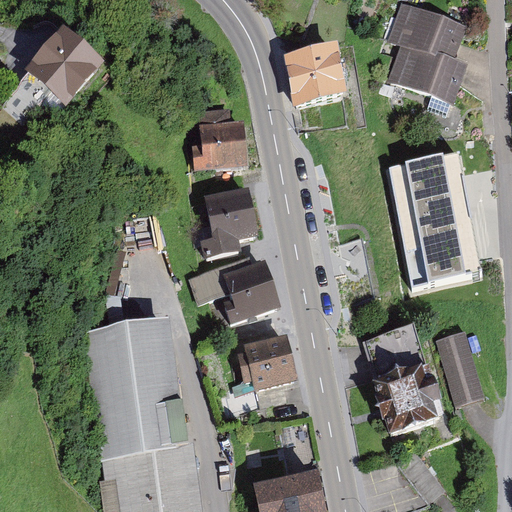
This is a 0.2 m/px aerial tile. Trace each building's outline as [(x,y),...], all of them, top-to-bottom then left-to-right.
[(471,28),(422,13),(401,81),(450,96),(471,28)] [(100,70),(65,39),(28,79),(63,111),(100,70)] [(335,51),(288,60),(297,110),(345,101),(335,51)] [(229,111),(200,113),(202,148),(194,149),(196,173),(245,169),(242,124),(230,125),(229,111)] [(252,198),(211,204),(218,247),(259,240),(252,198)] [(119,297),(126,258),(116,256),(109,295),(119,297)] [(283,317),(272,269),(236,277),(247,325),(283,317)] [(170,317),(82,330),(100,461),(102,461),(105,481),(99,482),(103,511),(202,511),(192,442),(187,443),(170,317)] [(472,338),(442,347),(460,410),(489,402),(472,338)] [(299,348),(250,356),(256,391),(305,383),(299,348)] [(421,363),(373,378),(378,393),(374,395),(380,412),(382,420),(386,419),(390,432),(439,416),(434,400),(441,398),(434,375),(426,377),(421,363)] [(444,497),(429,457),(408,465),(424,505),(444,497)] [(325,511),(323,488),(270,495),(272,511),(325,511)]
